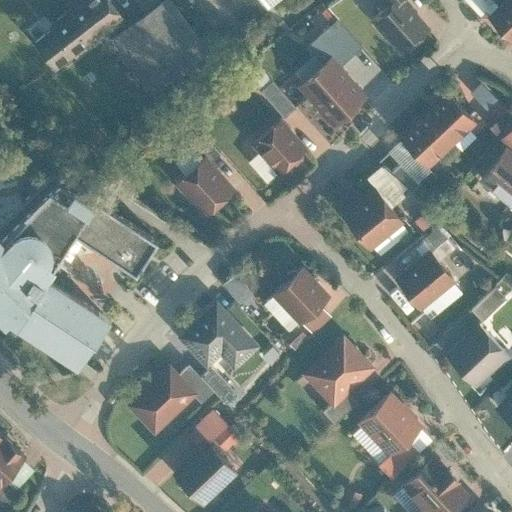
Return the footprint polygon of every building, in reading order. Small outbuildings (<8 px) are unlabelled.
[(54,67),(119,18),(105,0),(59,0),(66,8),(47,23),(49,25),(31,37),(54,67)] [(204,46),(166,0),(136,0),(144,9),(106,39),(147,91),(204,46)] [(369,17),(398,51),(426,27),(402,0),(388,0),(384,4),(369,17)] [(511,32),(511,0),(506,0),(489,17),(508,36),(511,32)] [(304,46),(318,62),(326,54),(336,65),(360,45),(336,18),(304,46)] [(336,65),(326,54),(318,62),(294,82),(328,123),(361,95),(336,65)] [(293,105),(269,78),(256,90),(280,116),(293,105)] [(442,82),(419,106),(451,136),(474,112),(442,82)] [(510,110),(489,87),(472,104),(493,126),(510,110)] [(427,160),(451,136),(419,106),(396,130),(427,160)] [(303,148),(278,116),(248,140),(273,172),(303,148)] [(511,118),(500,133),(511,142),(511,118)] [(187,141),(199,156),(201,154),(207,161),(217,152),(198,131),(187,141)] [(511,148),(502,141),(476,172),(511,201),(511,148)] [(411,166),(384,142),(375,153),(402,176),(411,166)] [(207,161),(201,154),(199,156),(171,181),(200,214),(231,187),(207,161)] [(0,326),(5,332),(8,327),(75,363),(106,315),(45,276),(71,231),(134,269),(155,237),(94,199),(89,203),(74,191),(78,187),(53,168),(0,220),(0,326)] [(340,207),(367,240),(401,213),(374,180),(340,207)] [(396,271),(418,299),(452,272),(431,244),(396,271)] [(328,290),(301,259),(270,286),(297,317),(328,290)] [(224,275),(237,296),(251,287),(238,266),(224,275)] [(442,284),(447,296),(463,289),(457,277),(442,284)] [(481,312),(504,291),(493,279),(470,299),(481,312)] [(256,338),(213,293),(175,330),(204,359),(217,347),(231,362),(256,338)] [(480,315),(447,347),(476,377),(509,346),(480,315)] [(345,384),(372,359),(343,327),(301,366),(331,397),(345,384)] [(151,425),(192,386),(175,368),(164,357),(123,396),(151,425)] [(185,358),(175,368),(192,386),(201,394),(210,384),(197,371),(185,358)] [(208,360),(197,371),(210,384),(223,396),(233,385),(208,360)] [(511,380),(495,399),(511,414),(511,380)] [(356,394),(345,384),(331,397),(321,405),(332,417),(356,394)] [(419,420),(389,387),(358,415),(389,448),(406,432),(419,420)] [(0,439),(8,431),(0,422),(0,439)] [(8,431),(0,439),(0,473),(26,448),(8,431)] [(418,445),(406,432),(389,448),(377,457),(390,471),(418,445)] [(204,433),(172,465),(203,496),(235,464),(204,433)] [(463,486),(428,451),(400,478),(432,511),(433,511),(437,511),(445,504),(463,486)] [(15,462),(21,473),(33,466),(27,455),(15,462)] [(0,495),(7,502),(21,487),(7,474),(0,481),(0,495)] [(400,481),(392,488),(406,502),(414,495),(400,481)] [(382,511),(380,501),(362,505),(363,511),(382,511)]
